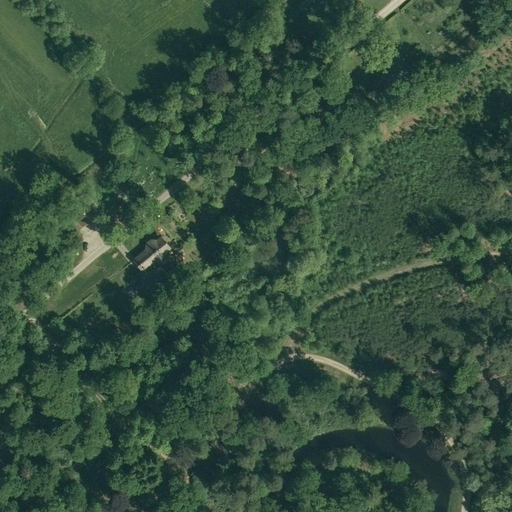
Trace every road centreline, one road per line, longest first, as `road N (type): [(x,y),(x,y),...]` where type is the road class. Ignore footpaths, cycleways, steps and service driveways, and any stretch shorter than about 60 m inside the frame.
road 1 (unclassified): [(0,325),(116,241),(404,0)]
road 2 (track): [(511,352),(389,383),(293,348),(215,452),(182,464)]
road 3 (track): [(182,464),(127,430),(31,302)]
